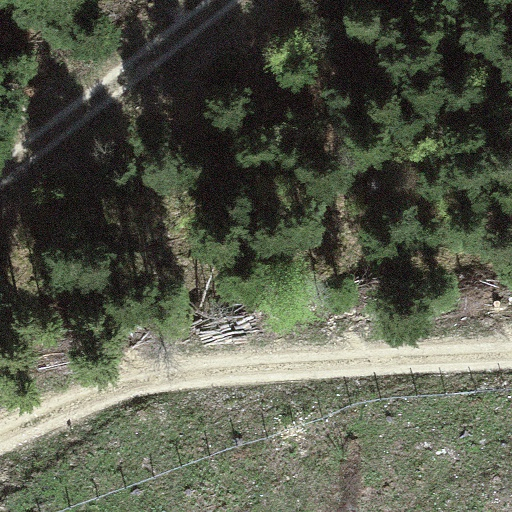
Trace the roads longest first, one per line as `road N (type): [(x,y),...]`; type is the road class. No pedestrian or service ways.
road 1 (track): [(0,437),(147,379),(511,354)]
road 2 (track): [(220,0),(0,179)]
